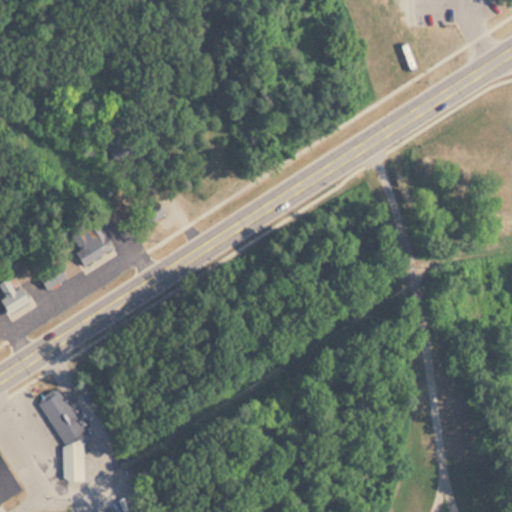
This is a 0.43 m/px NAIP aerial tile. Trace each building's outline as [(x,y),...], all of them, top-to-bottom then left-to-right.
[(111,156),(127,147),(113,124),(97,133),(111,156)] [(139,210),(147,223),(162,214),(154,200),(139,210)] [(110,247),(92,219),(64,236),(83,265),(110,247)] [(61,277),(53,264),(36,275),(45,288),(61,277)] [(0,281),(0,296),(8,310),(27,299),(17,282),(5,288),(1,281),(0,281)] [(60,438),(61,480),(81,480),(81,446),(74,437),(84,430),(77,420),(77,409),(73,403),(66,403),(57,389),(37,401),(60,438)] [(0,500),(18,489),(0,461),(0,500)]
